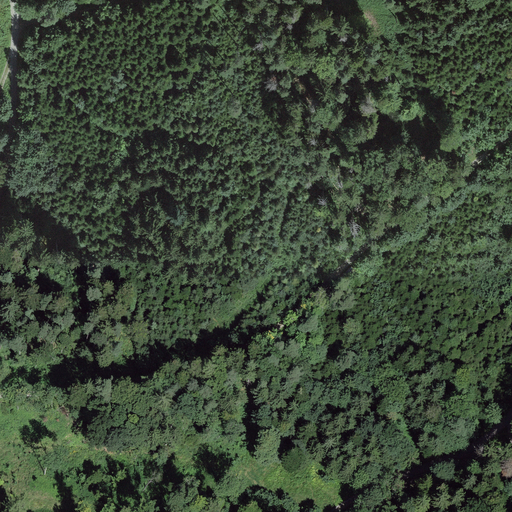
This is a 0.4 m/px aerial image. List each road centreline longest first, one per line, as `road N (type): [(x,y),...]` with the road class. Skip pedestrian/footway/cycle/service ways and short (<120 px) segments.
road 1 (track): [(511,131),(287,323),(226,354),(86,389),(0,388)]
road 2 (track): [(511,430),(393,477),(339,511)]
road 3 (track): [(0,184),(14,107),(14,0)]
